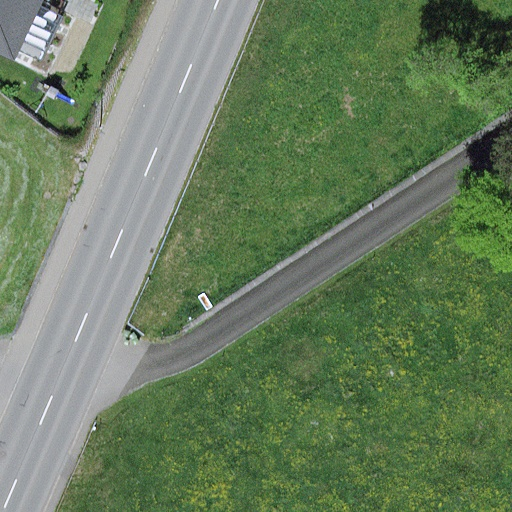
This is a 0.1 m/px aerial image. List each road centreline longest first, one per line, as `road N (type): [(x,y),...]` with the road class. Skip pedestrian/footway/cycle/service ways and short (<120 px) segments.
road 1 (primary): [(222,0),(59,376)]
road 2 (primary): [(59,376),(2,511)]
